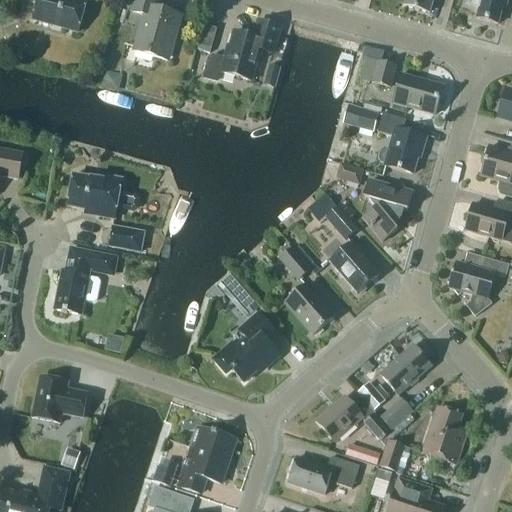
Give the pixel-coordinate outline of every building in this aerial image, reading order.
[(33,21),(78,34),(86,3),(76,0),(29,0),(28,3),(41,6),(37,21),(33,19),(33,21)] [(135,50),(168,59),(179,19),(156,13),(159,0),(134,0),(131,12),(145,16),(135,50)] [(406,0),(404,7),(429,15),(433,0),(406,0)] [(465,0),(465,4),(479,8),(476,20),(497,25),(502,10),(505,10),(507,0),(465,0)] [(227,58),(225,57),(214,54),(207,59),(202,80),(217,84),(222,80),(224,75),(251,82),(259,52),(273,55),(280,28),(258,22),(253,39),(234,33),(227,58)] [(204,27),(198,52),(210,55),(216,30),(204,27)] [(360,79),(390,88),(396,68),(381,64),(384,53),(365,48),(362,58),(365,59),(360,79)] [(263,85),(275,89),(281,69),(269,65),(263,85)] [(392,104),(434,116),(442,87),(401,76),(392,104)] [(511,91),(505,90),(497,119),(511,123),(511,91)] [(354,128),(374,133),(378,115),(359,110),(354,128)] [(385,165),(384,167),(413,175),(420,151),(422,152),(426,139),(403,132),(406,122),(382,115),(377,134),(392,138),(389,150),(385,148),(380,151),(378,159),(380,164),(385,165)] [(511,154),(489,148),(481,177),(500,183),(499,187),(498,191),(500,195),(511,198),(511,154)] [(0,177),(17,181),(22,155),(0,150),(0,177)] [(336,180),(359,187),(364,171),(341,164),(336,180)] [(73,177),(67,208),(86,211),(95,213),(95,217),(114,221),(116,211),(119,193),(121,181),(102,178),(101,182),(73,177)] [(407,213),(412,194),(369,181),(364,200),(366,201),(363,214),(366,218),(362,220),(382,244),(397,231),(390,223),(395,219),(399,220),(401,211),(407,213)] [(465,232),(501,243),(509,216),(473,205),(465,232)] [(326,219),(345,241),(358,230),(339,208),(326,219)] [(107,249),(141,255),(145,232),(111,226),(107,249)] [(329,263),(357,295),(379,276),(352,244),(329,263)] [(61,272),(54,311),(81,317),(84,302),(93,304),(96,302),(100,284),(98,280),(90,279),(90,278),(81,276),(82,268),(86,253),(70,249),(66,269),(65,273),(61,272)] [(280,260),(298,281),(310,271),(292,250),(280,260)] [(86,253),(82,268),(114,274),(117,259),(86,253)] [(505,278),(509,266),(486,260),(482,271),(456,264),(453,275),(451,276),(452,278),(446,282),(450,287),(449,290),(453,291),(458,297),(462,294),(472,297),(470,304),(466,307),(475,318),(490,305),(487,300),(494,275),(505,278)] [(285,305),(312,337),(335,317),(307,285),(285,305)] [(247,340),(237,348),(232,342),(211,360),(225,376),(232,370),(243,383),(257,372),(258,372),(267,364),(269,366),(279,358),(267,344),(276,336),(258,314),(239,331),(247,340)] [(380,376),(398,397),(431,368),(413,347),(380,376)] [(82,419),(87,395),(73,393),(72,393),(70,394),(66,393),(67,384),(40,379),(32,420),(33,420),(33,418),(58,423),(58,425),(59,425),(61,415),(82,419)] [(316,423),(334,444),(362,420),(344,399),(316,423)] [(380,420),(391,432),(412,413),(402,401),(380,420)] [(422,455),(455,466),(467,433),(466,432),(465,435),(457,433),(461,418),(437,409),(422,455)] [(364,425),(380,443),(390,434),(374,416),(364,425)] [(196,429),(176,487),(200,495),(205,480),(220,485),(226,467),(224,466),(233,440),(197,429),(196,429)] [(388,442),(379,469),(398,474),(406,448),(388,442)] [(64,465),(63,468),(72,471),(73,469),(78,455),(79,453),(70,450),(69,452),(64,465)] [(360,462),(377,467),(380,456),(364,451),(360,462)] [(351,491),(359,468),(330,459),(327,470),(296,460),(288,484),(324,497),(328,483),(351,491)] [(168,487),(176,466),(166,462),(164,469),(158,467),(153,482),(168,487)] [(0,491),(0,511),(49,511),(52,502),(62,504),(69,476),(44,470),(37,497),(19,493),(18,496),(0,491)] [(391,501),(387,511),(442,511),(444,508),(428,503),(432,492),(421,488),(398,480),(391,501)] [(189,511),(194,501),(155,488),(148,508),(155,511),(154,511),(189,511)]
